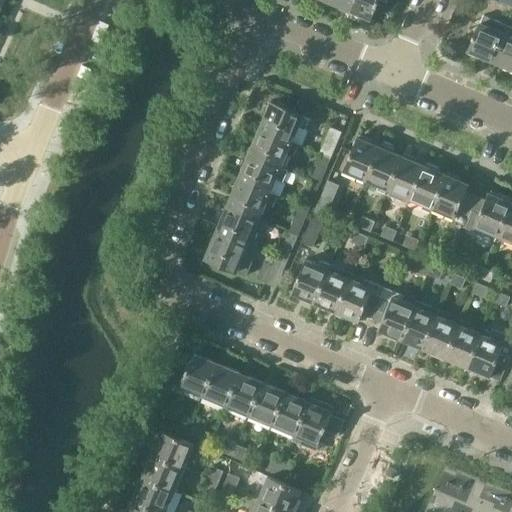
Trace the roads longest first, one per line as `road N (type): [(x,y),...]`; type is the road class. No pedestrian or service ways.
road 1 (residential): [(386,386),(191,306),(168,286),(164,241),(258,15)]
road 2 (residential): [(31,158),(100,0)]
road 3 (residential): [(396,73),(258,15)]
road 4 (residential): [(511,438),(386,386)]
road 5 (residential): [(335,511),(386,386)]
road 6 (residential): [(511,122),(396,73)]
